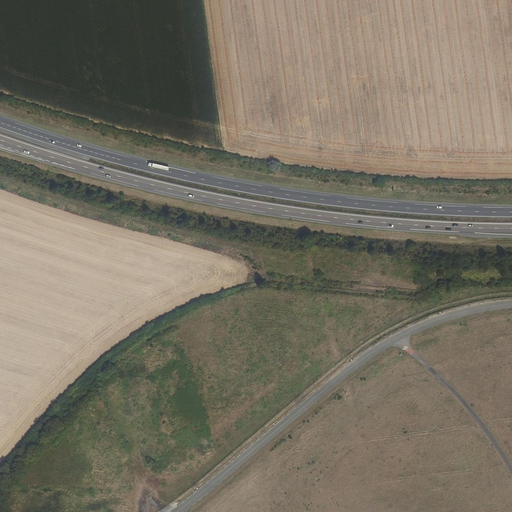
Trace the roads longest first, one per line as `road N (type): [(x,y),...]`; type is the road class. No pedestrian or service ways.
road 1 (trunk): [(511,211),(358,204),(253,189),(99,155),(0,121)]
road 2 (trunk): [(0,139),(252,206),(356,221),(511,228)]
